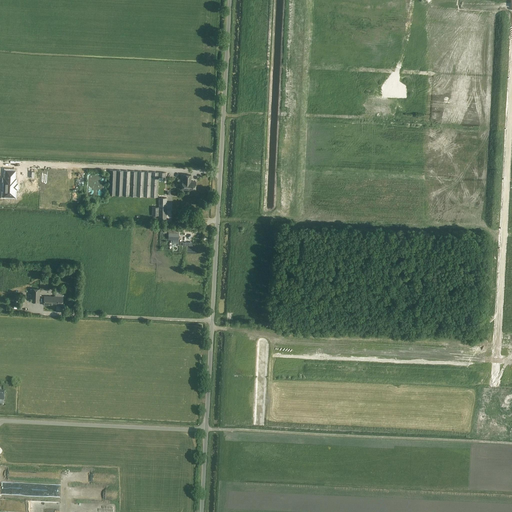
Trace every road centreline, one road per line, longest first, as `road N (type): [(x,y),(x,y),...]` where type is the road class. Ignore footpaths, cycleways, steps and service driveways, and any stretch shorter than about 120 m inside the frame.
road 1 (unclassified): [(201,511),(229,0)]
road 2 (track): [(206,429),(511,443)]
road 3 (unclassified): [(494,380),(511,78)]
road 4 (track): [(65,314),(212,321)]
